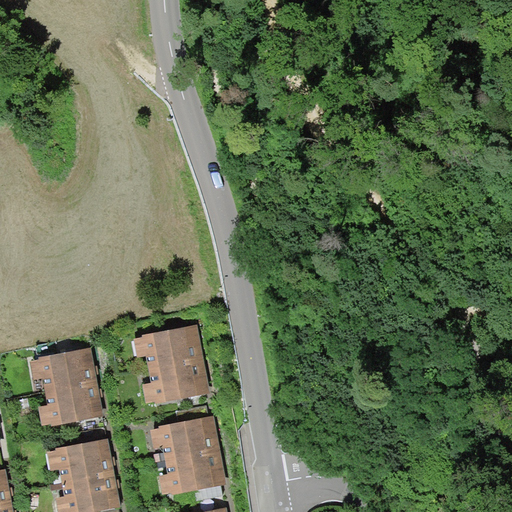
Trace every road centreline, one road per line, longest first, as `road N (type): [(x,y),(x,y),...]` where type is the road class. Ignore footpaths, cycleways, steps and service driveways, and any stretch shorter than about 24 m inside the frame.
road 1 (tertiary): [(172,0),(174,65),(219,209),(270,480)]
road 2 (track): [(272,0),(307,112),(451,296),(511,334)]
road 3 (track): [(451,296),(510,450)]
road 4 (residential): [(270,480),(322,475),(370,498),(379,511)]
